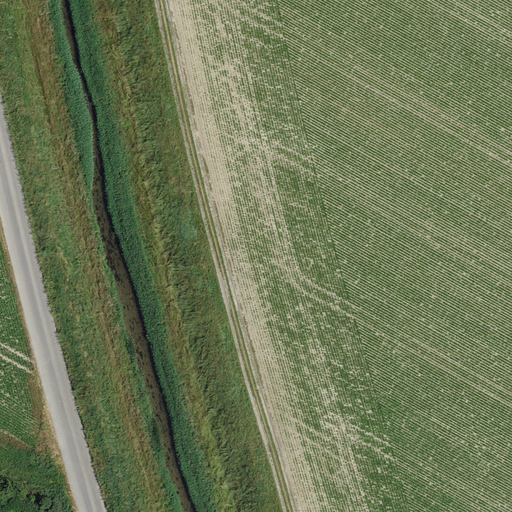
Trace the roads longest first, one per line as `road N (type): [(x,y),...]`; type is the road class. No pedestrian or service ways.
road 1 (track): [(166,0),(289,511)]
road 2 (track): [(0,152),(98,511)]
